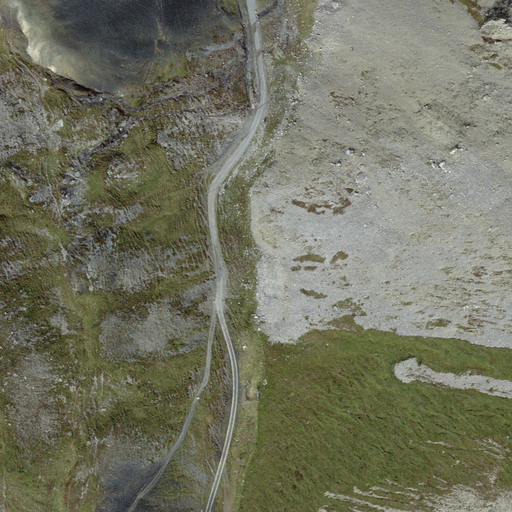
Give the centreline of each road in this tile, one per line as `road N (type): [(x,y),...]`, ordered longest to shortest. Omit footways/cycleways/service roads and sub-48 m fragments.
road 1 (track): [(251,0),(263,94),(250,135),(212,194),(219,301)]
road 2 (track): [(219,301),(235,400),(206,511)]
